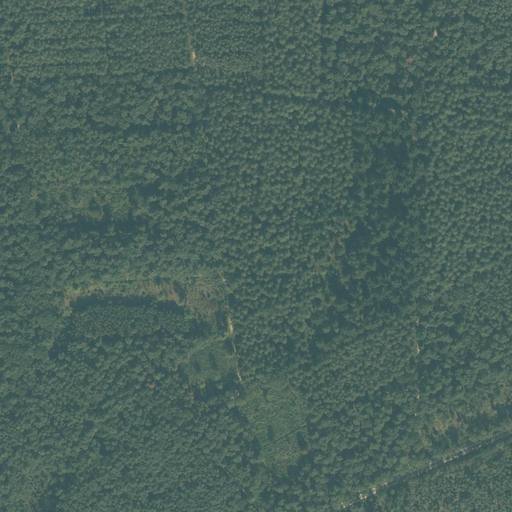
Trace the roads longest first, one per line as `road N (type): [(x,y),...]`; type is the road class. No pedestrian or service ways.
road 1 (track): [(417,244),(414,88),(446,0)]
road 2 (track): [(260,0),(254,199)]
road 3 (unclassified): [(330,511),(511,429)]
road 4 (track): [(223,274),(196,83)]
road 5 (track): [(194,67),(12,78)]
road 6 (track): [(14,103),(42,277)]
road 7 (track): [(406,470),(418,303)]
road 8 (track): [(108,376),(42,511)]
road 9 (track): [(363,332),(354,186)]
road 10 (track): [(363,332),(240,393)]
road 11 (track): [(320,100),(196,83)]
